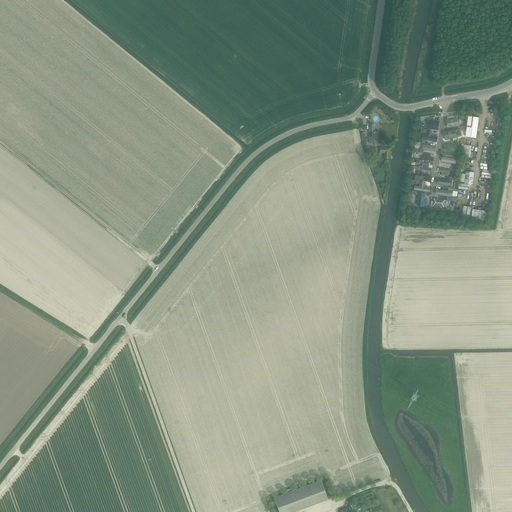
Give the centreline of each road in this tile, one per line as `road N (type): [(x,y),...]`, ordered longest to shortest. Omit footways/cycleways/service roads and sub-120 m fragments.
road 1 (unclassified): [(0,466),(250,158),(294,130),(352,117),(375,92)]
road 2 (track): [(401,220),(490,229),(510,83)]
road 3 (track): [(158,269),(0,141)]
